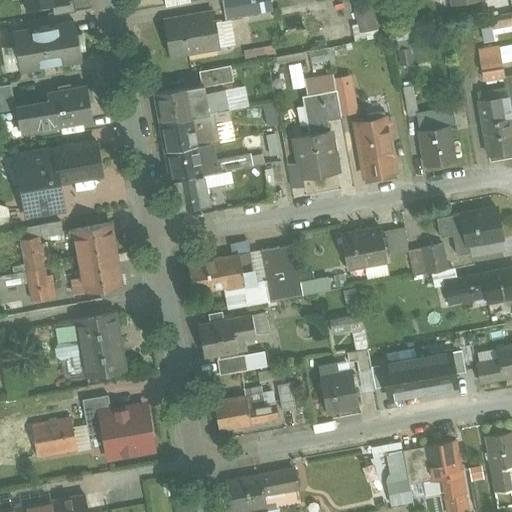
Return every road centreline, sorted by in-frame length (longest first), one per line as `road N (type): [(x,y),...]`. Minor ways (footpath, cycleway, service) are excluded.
road 1 (residential): [(511,172),(154,236)]
road 2 (residential): [(196,458),(511,399)]
road 3 (residential): [(154,236),(107,0)]
road 4 (residential): [(196,458),(154,236)]
road 5 (unknown): [(0,333),(28,314),(164,291)]
